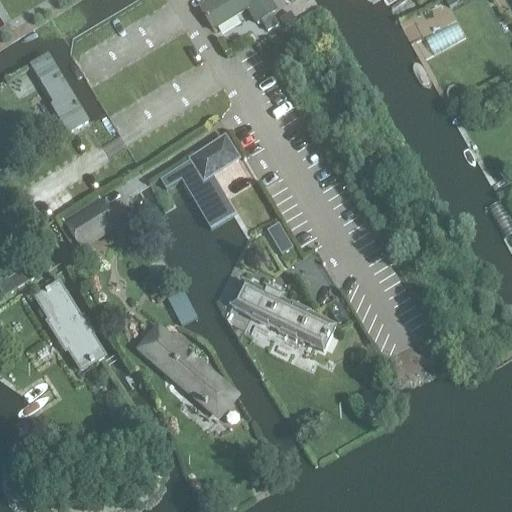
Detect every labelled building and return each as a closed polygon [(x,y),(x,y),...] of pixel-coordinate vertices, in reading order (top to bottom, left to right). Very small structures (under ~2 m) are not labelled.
[(277,13),(269,0),(214,0),(199,9),(214,34),(247,13),(255,27),(277,13)] [(455,0),(449,0),(445,2),(450,10),(458,5),(455,0)] [(92,131),(51,58),(30,69),(72,142),(92,131)] [(191,163),(204,183),(238,162),(225,142),(191,163)] [(102,208),(68,230),(81,250),(115,229),(102,208)] [(282,260),(293,253),(279,230),(268,236),(282,260)] [(28,288),(45,277),(38,267),(21,278),(5,289),(11,299),(28,288)] [(247,280),(232,309),(329,357),(343,329),(247,280)] [(84,376),(109,360),(96,339),(99,338),(86,317),(83,319),(62,285),(37,301),(52,325),(49,327),(69,357),(71,355),(84,376)] [(181,295),(167,302),(181,328),(184,329),(197,322),(183,294),(181,295)] [(161,328),(139,354),(222,424),(244,399),(161,328)]
